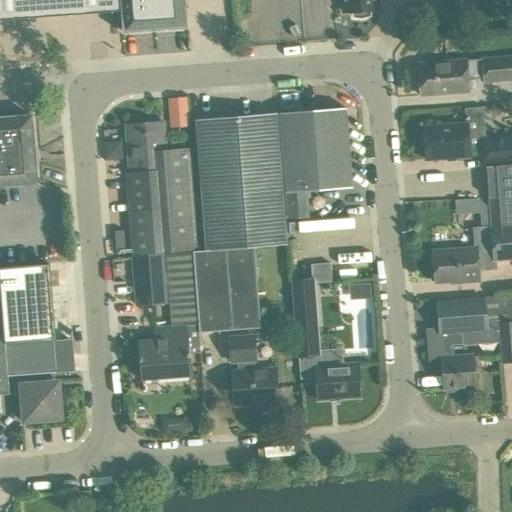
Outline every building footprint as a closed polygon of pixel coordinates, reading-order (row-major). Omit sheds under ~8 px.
[(0,0),(0,18),(126,8),(128,31),(193,26),(191,0),(0,0)] [(342,0),(344,13),(377,10),(376,0),(342,0)] [(511,56),(417,64),(420,96),(468,93),(467,78),(483,77),(483,83),(511,80),(511,56)] [(188,123),(186,97),(169,98),(171,124),(188,123)] [(511,136),(485,139),(483,107),(464,109),(465,125),(423,128),(425,160),(469,157),(469,153),(485,151),(486,167),(511,165),(511,136)] [(345,109),(279,114),(287,219),(308,217),(306,192),(351,188),(345,109)] [(275,114),(196,120),(206,251),(285,245),(275,114)] [(30,116),(0,118),(0,187),(36,184),(30,116)] [(141,172),(126,174),(132,255),(197,250),(189,150),(165,152),(163,123),(126,125),(128,159),(140,158),(141,172)] [(511,259),(511,165),(486,167),(491,228),(493,261),(495,261),(511,259)] [(118,248),(117,222),(108,222),(108,248),(118,248)] [(473,229),(475,249),(432,252),(434,282),(458,280),(458,282),(479,281),(478,270),(495,269),(495,261),(493,261),(491,228),(473,229)] [(253,247),(192,252),(191,252),(192,254),(197,335),(199,335),(199,334),(260,329),(253,247)] [(197,335),(192,254),(166,256),(171,328),(160,328),(161,340),(139,342),(142,385),(144,385),(143,380),(188,377),(188,381),(190,381),(188,356),(201,355),(199,335),(197,335)] [(164,256),(132,258),(136,306),(168,303),(164,256)] [(0,267),(0,394),(9,393),(7,376),(57,372),(48,264),(0,267)] [(331,282),(330,264),(317,265),(319,283),(331,282)] [(318,355),(315,319),(312,279),(292,281),(295,320),(298,356),(300,379),(316,378),(318,400),(360,396),(357,364),(340,365),(339,354),(318,355)] [(497,330),(497,322),(495,300),(493,300),(493,298),(436,302),(439,333),(427,334),(429,363),(441,362),(441,358),(453,357),(453,346),(462,346),(462,332),(497,330)] [(511,298),(495,300),(497,322),(511,321),(511,298)] [(511,322),(498,323),(501,364),(511,363),(511,322)] [(253,336),(228,338),(230,363),(236,362),(237,372),(231,372),(234,406),(278,403),(275,369),(254,370),(254,361),(255,360),(253,336)] [(453,357),(441,358),(441,362),(443,390),(475,388),(472,356),(453,357)] [(59,380),(20,383),(23,422),(62,419),(59,380)] [(186,419),(165,420),(166,432),(191,431),(191,423),(187,423),(186,419)]
